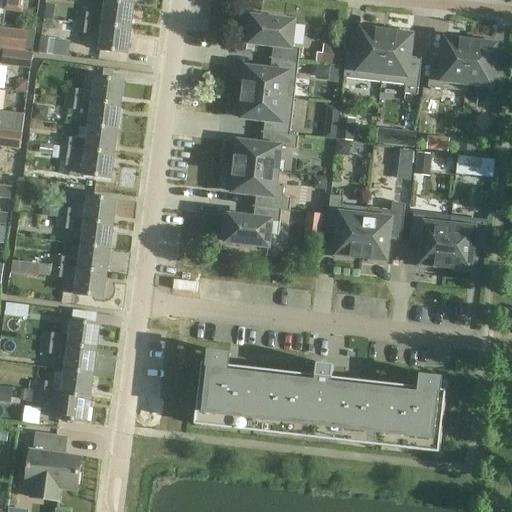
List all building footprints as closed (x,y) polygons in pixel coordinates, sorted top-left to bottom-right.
[(5,0),(4,10),(22,13),(23,0),(5,0)] [(131,30),(134,6),(106,2),(103,27),(131,30)] [(62,21),(75,23),(76,11),(63,10),(62,21)] [(77,12),(76,23),(92,25),(93,14),(77,12)] [(273,47),(272,59),(299,62),(300,50),(292,48),(295,23),(282,22),(282,18),(266,17),(266,20),(253,19),(253,23),(249,22),(247,40),(251,41),(250,44),(273,47)] [(91,36),(92,25),(76,23),(75,34),(91,36)] [(127,55),(131,30),(103,27),(99,51),(127,55)] [(381,83),(387,33),(380,32),(380,29),(363,27),(360,54),(348,53),(348,51),(347,50),(344,79),(381,83)] [(0,35),(0,48),(25,51),(28,32),(1,28),(0,35)] [(394,34),(387,33),(381,83),(406,86),(405,94),(418,96),(422,59),(421,59),(421,61),(409,60),(412,33),(395,31),(394,34)] [(466,84),(471,43),(464,42),(464,39),(447,37),(444,64),(432,62),(432,60),(428,88),(466,93),(468,85),(466,84)] [(54,56),(55,39),(41,38),(39,55),(54,56)] [(478,44),(471,43),(466,84),(468,85),(491,87),(490,95),(503,97),(506,68),(505,68),(505,70),(493,69),(496,43),(479,41),(478,44)] [(326,46),(324,63),(338,65),(340,48),(326,46)] [(3,65),(32,69),(34,54),(5,51),(3,65)] [(294,99),(299,62),(272,59),(271,72),(244,69),(242,86),(245,86),(244,94),(294,99)] [(315,65),(314,78),(334,79),(334,77),(335,67),(315,65)] [(96,78),(94,92),(67,89),(66,99),(82,101),(92,103),(92,102),(121,106),(124,82),(96,78)] [(16,80),(14,92),(25,93),(27,82),(16,80)] [(265,121),(264,133),(290,136),(294,99),(244,94),(244,101),(241,101),(239,118),(265,121)] [(80,112),(82,101),(66,99),(64,109),(80,112)] [(117,131),(121,106),(92,102),(92,103),(89,127),(117,131)] [(327,107),(323,140),(336,141),(340,108),(327,107)] [(0,130),(22,133),(24,116),(0,112),(0,130)] [(339,119),(337,141),(353,142),(355,120),(339,119)] [(114,155),(117,131),(89,127),(87,140),(56,137),(55,147),(59,147),(59,148),(114,155)] [(376,144),(414,149),(416,134),(378,129),(376,144)] [(0,147),(20,150),(22,134),(0,131),(0,147)] [(236,168),(277,173),(280,148),(297,150),(299,137),(290,136),(264,133),(262,146),(236,143),(234,160),(237,161),(236,168)] [(428,137),(426,151),(447,153),(449,139),(428,137)] [(337,142),(335,156),(349,157),(350,144),(337,142)] [(459,142),(457,156),(474,157),(476,143),(459,142)] [(83,176),(91,177),(111,180),(114,155),(59,148),(58,158),(73,160),(72,163),(84,164),(83,176)] [(401,151),(397,180),(411,182),(414,152),(401,151)] [(418,153),(415,175),(430,177),(433,155),(418,153)] [(479,160),(478,174),(492,175),(493,161),(479,160)] [(257,195),(255,208),(282,211),(290,212),(291,199),(283,198),(284,185),(276,184),(277,173),(236,168),(235,175),(232,175),(230,192),(257,195)] [(314,178),(312,190),(325,191),(326,179),(314,178)] [(0,198),(14,200),(16,188),(0,185),(0,198)] [(85,222),(113,225),(116,201),(89,197),(85,222)] [(354,258),(362,259),(368,209),(343,206),(344,198),(331,197),(327,233),(328,233),(328,231),(339,233),(336,259),(354,261),(354,258)] [(368,209),(362,259),(369,260),(368,263),(386,265),(389,238),(401,239),(400,242),(401,242),(404,213),(405,205),(392,204),(391,212),(368,209)] [(58,219),(74,221),(76,210),(59,208),(58,219)] [(282,211),(255,208),(254,220),(231,217),(230,221),(227,221),(225,239),(228,239),(228,243),(240,245),(240,248),(256,250),(256,246),(269,248),(271,235),(279,236),(282,211)] [(0,225),(7,226),(8,214),(0,213),(0,225)] [(438,268),(446,269),(450,227),(439,226),(440,217),(414,214),(411,243),(412,243),(412,241),(423,242),(420,269),(438,271),(438,268)] [(73,231),(74,221),(58,219),(57,229),(73,231)] [(452,272),(470,274),(473,248),(485,249),(484,251),(485,251),(489,223),(475,221),(474,230),(450,227),(446,269),(453,269),(452,272)] [(110,250),(113,225),(85,222),(82,246),(110,250)] [(107,274),(110,250),(82,246),(79,270),(79,271),(107,274)] [(52,267),(68,269),(69,258),(53,256),(52,267)] [(103,299),(107,274),(79,271),(79,270),(68,269),(52,267),(13,262),(12,272),(78,281),(76,295),(103,299)] [(6,304),(5,316),(15,317),(16,305),(6,304)] [(100,326),(72,322),(69,347),(96,350),(100,326)] [(44,333),(42,343),(57,345),(59,335),(44,333)] [(93,375),(96,350),(69,347),(57,345),(42,343),(40,354),(68,358),(66,371),(93,375)] [(229,368),(229,367),(230,357),(230,355),(210,353),(209,354),(210,355),(209,365),(203,364),(197,417),(210,418),(209,428),(241,431),(242,422),(267,425),(266,434),(298,438),(299,434),(338,438),(337,442),(369,446),(370,436),(396,439),(394,449),(426,452),(427,443),(442,445),(447,392),(441,391),(442,381),(442,379),(422,377),(422,379),(421,389),(420,389),(420,390),(426,391),(425,399),(418,398),(418,395),(343,387),(344,382),(351,382),(351,381),(344,380),(345,371),(334,370),(334,367),(318,365),(316,378),(317,378),(316,383),(230,374),(230,376),(222,376),(223,368),(229,368)] [(462,373),(463,365),(456,364),(455,372),(462,373)] [(66,371),(63,395),(90,399),(93,375),(66,371)] [(34,391),(51,393),(53,384),(36,381),(34,391)] [(0,386),(0,402),(11,404),(13,388),(0,386)] [(21,390),(19,401),(33,403),(33,402),(34,391),(21,390)] [(33,402),(61,406),(59,420),(87,424),(90,399),(63,395),(51,393),(34,391),(33,402)] [(37,434),(35,451),(31,451),(26,485),(43,487),(42,500),(59,502),(61,489),(77,492),(82,458),(65,455),(65,453),(57,452),(59,437),(37,434)]
